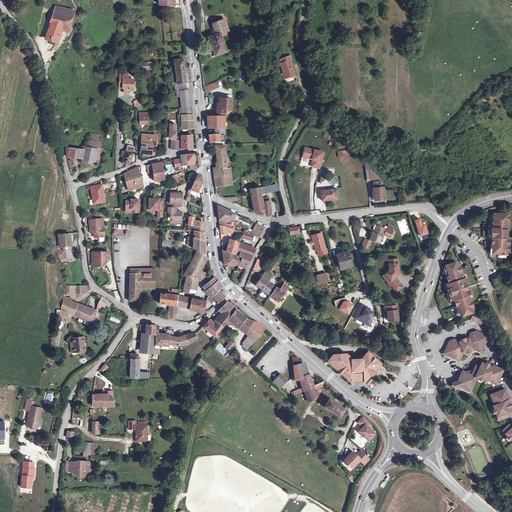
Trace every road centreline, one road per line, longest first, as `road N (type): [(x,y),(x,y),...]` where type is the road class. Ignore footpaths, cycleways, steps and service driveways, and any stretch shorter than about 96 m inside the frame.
road 1 (unclassified): [(290,220),(281,160),(313,90),(299,35),(305,0)]
road 2 (unclassified): [(54,511),(73,392),(134,315)]
road 3 (unclassified): [(0,3),(39,52),(70,186)]
road 4 (secondary): [(234,291),(364,404)]
road 5 (unclassified): [(290,220),(418,207),(450,228)]
road 6 (tertiary): [(427,385),(414,335),(450,228)]
road 7 (unclassified): [(70,186),(90,282),(134,315)]
road 8 (secondary): [(187,0),(204,149)]
road 9 (secondary): [(204,149),(217,265),(234,291)]
road 10 (unclassified): [(204,149),(70,186)]
